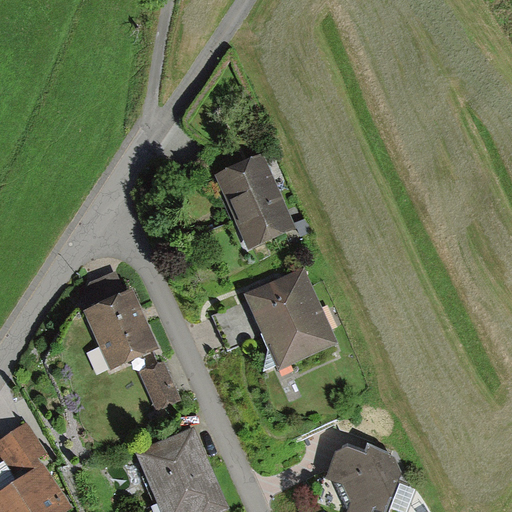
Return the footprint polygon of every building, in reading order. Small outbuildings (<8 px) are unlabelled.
[(230,197),(251,239),(288,221),(258,160),(230,174),(239,192),(230,197)] [(282,278),(251,295),(268,328),(260,332),(269,348),(258,354),(266,368),(332,334),(305,283),(289,291),(282,278)] [(107,364),(154,341),(129,289),(82,311),(107,364)] [(156,405),(174,396),(158,361),(139,371),(156,405)] [(0,488),(0,511),(46,511),(62,501),(33,459),(41,453),(20,424),(0,438),(0,459),(14,479),(0,488)] [(196,511),(198,511),(222,500),(186,428),(137,452),(166,511),(175,511),(193,504),(196,511)] [(334,446),(329,471),(349,500),(346,511),(370,511),(371,511),(384,511),(396,462),(380,458),(383,448),(363,443),(361,454),(334,446)]
